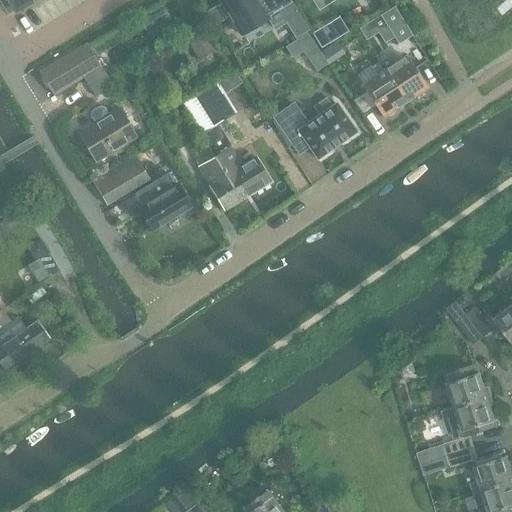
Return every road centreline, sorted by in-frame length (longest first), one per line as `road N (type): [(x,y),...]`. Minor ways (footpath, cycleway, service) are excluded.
road 1 (residential): [(471,102),(170,315)]
road 2 (residential): [(170,315),(131,278),(5,66)]
road 3 (residential): [(0,430),(123,349)]
road 4 (residential): [(5,66),(114,0)]
